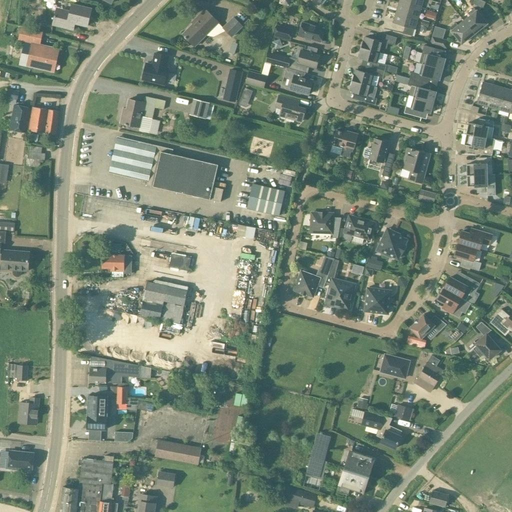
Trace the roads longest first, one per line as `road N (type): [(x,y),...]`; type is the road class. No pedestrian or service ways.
road 1 (tertiary): [(42,511),(55,450),(69,128),(83,79),(157,0)]
road 2 (residential): [(390,329),(289,308),(281,299),(299,203),(316,190),(445,227)]
road 3 (residential): [(445,133),(331,98),(349,24)]
road 4 (unclassified): [(383,511),(511,369)]
road 5 (residential): [(445,133),(467,65),(511,29)]
